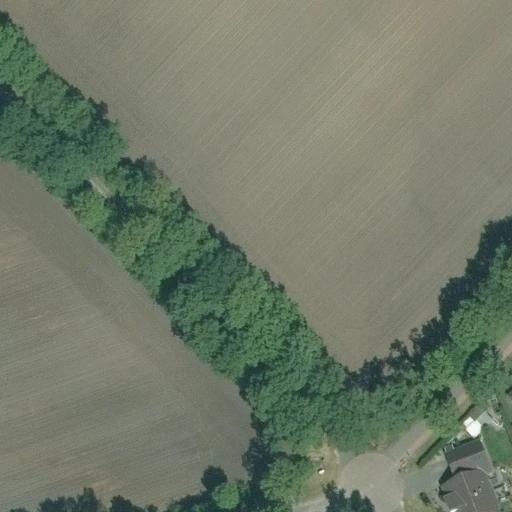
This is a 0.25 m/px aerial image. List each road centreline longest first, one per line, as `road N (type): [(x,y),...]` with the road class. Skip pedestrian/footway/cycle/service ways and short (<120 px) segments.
road 1 (unclassified): [(376,483),(0,83)]
road 2 (unclassified): [(511,339),(376,483)]
